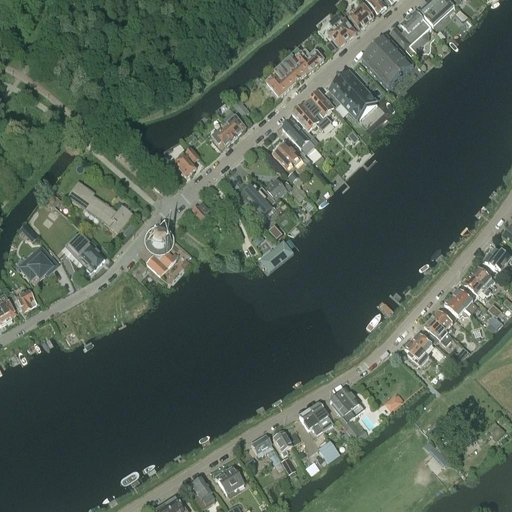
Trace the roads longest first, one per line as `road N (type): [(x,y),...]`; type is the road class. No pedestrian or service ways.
road 1 (residential): [(0,341),(108,278),(164,215),(414,0)]
road 2 (residential): [(132,511),(348,381),(396,343),(511,205)]
